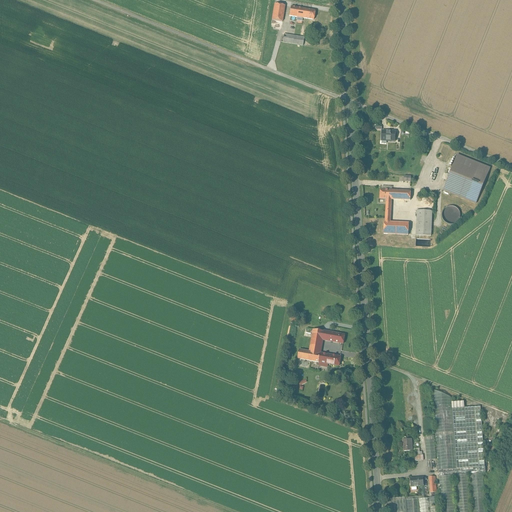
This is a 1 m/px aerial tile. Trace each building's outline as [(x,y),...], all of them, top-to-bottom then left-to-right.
[(284,7),(274,5),(272,21),(282,23),(284,7)] [(298,9),(290,8),(289,17),(296,18),(298,9)] [(306,10),(298,9),(296,18),(304,19),(306,10)] [(315,12),(306,10),(304,19),(314,21),(315,12)] [(304,38),(283,35),(282,43),(303,46),(304,38)] [(394,131),(380,131),(380,138),(385,139),(385,141),(393,141),(394,131)] [(444,192),(476,205),(491,169),(459,156),(444,192)] [(388,190),(380,189),(379,199),(386,199),(388,199),(388,190)] [(409,191),(388,190),(388,199),(391,199),(409,200),(409,191)] [(455,224),(458,222),(460,218),(460,213),(458,210),(454,208),(449,208),(445,210),(443,215),(444,219),(446,223),(450,225),(455,224)] [(431,211),(416,210),(415,235),(430,236),(431,211)] [(385,221),(384,221),(383,233),(407,234),(408,222),(390,221),(385,221)] [(430,238),(415,238),(414,246),(430,246),(430,238)] [(345,336),(313,330),(309,351),(320,353),(323,340),(343,344),(345,336)] [(309,351),(299,349),(298,359),(331,365),(332,355),(320,353),(309,351)] [(341,357),(332,355),(331,365),(339,367),(341,357)] [(451,397),(432,390),(441,511),(455,511),(453,476),(455,476),(457,511),(470,511),(468,475),(470,475),(472,511),(486,511),(483,473),(478,474),(478,469),(457,470),(451,403),(451,397)] [(464,402),(451,403),(457,470),(478,469),(478,474),(483,473),(485,473),(480,407),(464,408),(464,402)] [(434,435),(425,435),(426,461),(436,460),(434,435)] [(411,440),(402,441),(403,452),(412,452),(411,440)] [(423,479),(410,479),(411,487),(411,491),(416,490),(416,487),(420,487),(421,497),(424,497),(423,479)] [(440,511),(439,498),(429,499),(430,511),(440,511)] [(405,511),(404,499),(389,500),(389,511),(405,511)] [(420,511),(419,499),(406,500),(406,511),(420,511)]
